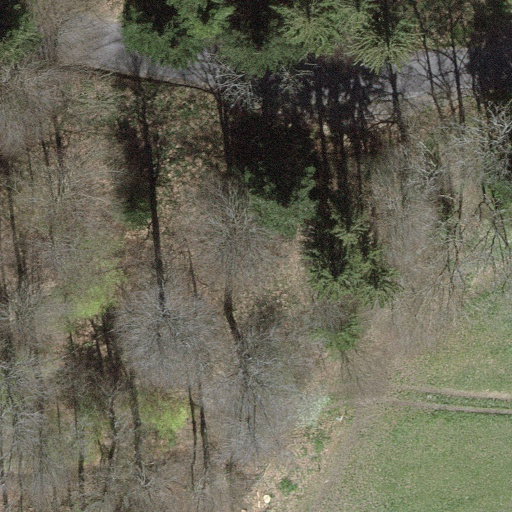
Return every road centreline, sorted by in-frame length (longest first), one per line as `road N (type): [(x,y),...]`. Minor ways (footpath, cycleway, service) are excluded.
road 1 (track): [(0,481),(168,455),(319,393),(511,404)]
road 2 (tertiary): [(0,18),(304,71),(511,70)]
